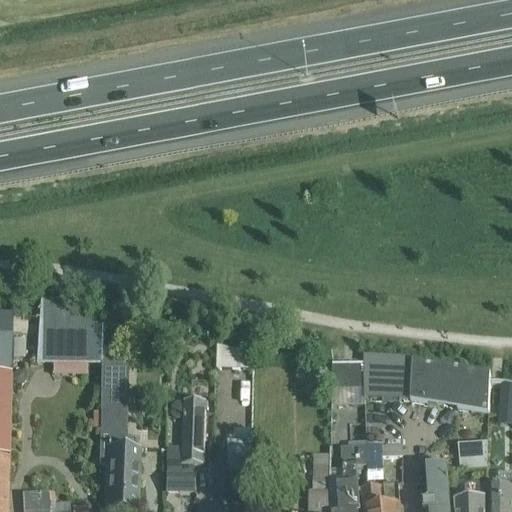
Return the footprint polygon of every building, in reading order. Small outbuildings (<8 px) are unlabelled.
[(74,320),(41,300),(34,364),(100,366),(101,327),(74,320)] [(0,462),(7,463),(9,374),(10,318),(0,317),(0,462)] [(172,331),(172,341),(182,341),(182,331),(172,331)] [(252,355),(217,348),(217,371),(251,371),(252,355)] [(410,404),(412,363),(365,358),(365,402),(410,404)] [(412,363),(410,404),(488,416),(490,375),(412,363)] [(102,366),(99,431),(98,449),(108,450),(105,511),(113,511),(137,511),(140,451),(126,451),(130,367),(102,366)] [(332,370),(298,367),(297,382),(332,385),(332,370)] [(335,391),(365,390),(364,367),(334,367),(335,391)] [(16,376),(16,382),(20,386),(25,386),(29,382),(29,376),(25,373),(20,372),(16,376)] [(511,398),(511,385),(499,384),(496,409),(511,410),(511,398)] [(183,403),(182,467),(205,468),(207,403),(183,403)] [(483,472),(487,446),(458,448),(460,471),(483,472)] [(383,448),(366,448),(366,460),(383,460),(383,448)] [(383,460),(402,460),(402,448),(383,448),(383,460)] [(341,450),(342,470),(367,469),(366,460),(366,450),(364,450),(341,450)] [(428,472),(427,476),(429,507),(423,507),(423,511),(450,511),(448,469),(431,470),(428,472)] [(168,476),(167,495),(196,495),(197,477),(194,477),(168,476)] [(244,511),(250,511),(248,489),(251,489),(251,476),(225,477),(226,511),(244,511)] [(382,508),(382,511),(400,511),(400,507),(398,488),(384,489),(383,485),(381,485),(381,490),(383,508),(382,508)] [(339,511),(359,511),(357,486),(343,487),(342,487),(338,488),(339,511)] [(484,511),(485,501),(479,502),(478,488),(467,489),(467,503),(454,504),(454,511),(484,511)] [(511,511),(511,489),(490,489),(489,511),(511,511)] [(383,508),(381,490),(361,492),(363,511),(382,511),(382,508),(383,508)] [(22,494),(22,495),(22,511),(86,511),(86,509),(72,509),(72,511),(55,511),(55,505),(50,505),(49,505),(49,504),(48,494),(22,494)]
